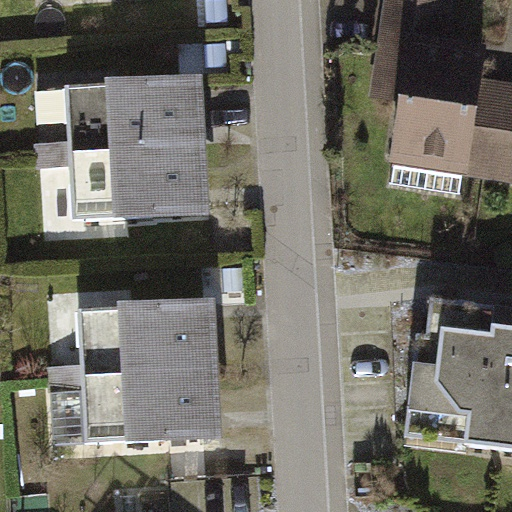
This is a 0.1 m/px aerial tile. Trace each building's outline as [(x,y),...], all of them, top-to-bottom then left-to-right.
[(393,185),(461,196),(483,60),(443,53),(451,6),(415,0),(389,0),(382,46),(414,52),(393,185)] [(195,82),(68,89),(72,154),(199,146),(195,82)] [(511,91),(500,90),(491,149),(511,151),(511,91)] [(199,146),(72,154),(76,220),(203,212),(199,146)] [(208,306),(81,314),(85,379),(212,371),(208,306)] [(511,336),(426,325),(409,447),(511,461),(511,336)] [(212,371),(85,379),(89,444),(216,437),(212,371)]
